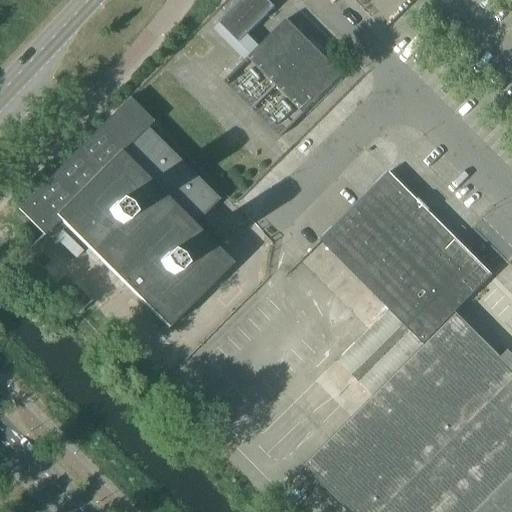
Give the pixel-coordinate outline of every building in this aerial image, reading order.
[(266,0),(241,0),(218,23),(238,44),(274,8),(266,0)] [(247,59),(226,79),(282,132),(342,75),(286,20),(247,59)] [(17,210),(43,236),(59,220),(166,328),(230,264),(192,226),(218,200),(145,129),(151,123),(128,99),(17,210)] [(319,241),(388,310),(400,322),(434,288),(440,293),(475,260),(388,173),(319,241)] [(29,266),(36,273),(48,261),(32,246),(20,258),(29,266)] [(338,360),(374,396),(400,371),(398,369),(423,345),(457,311),(488,280),(491,276),(475,260),(440,293),(434,288),(400,322),(388,310),(338,360)] [(73,287),(61,298),(77,314),(90,302),(89,301),(88,302),(73,287)] [(400,371),(374,396),(303,467),(348,511),(511,511),(511,370),(456,314),(424,346),(423,345),(398,369),(400,371)]
